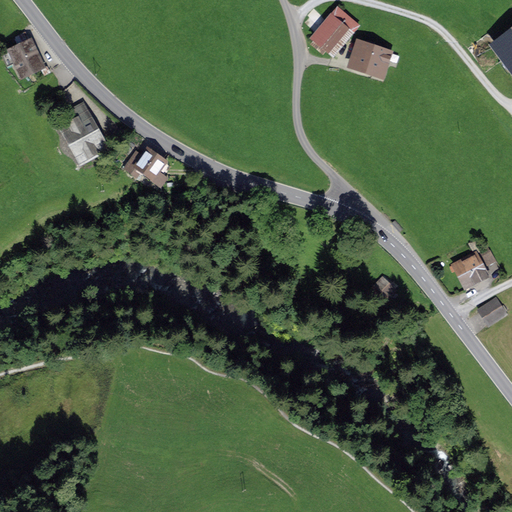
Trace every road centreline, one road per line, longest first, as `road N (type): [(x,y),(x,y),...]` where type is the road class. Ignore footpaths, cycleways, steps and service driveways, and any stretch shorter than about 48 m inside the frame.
road 1 (tertiary): [(20,0),(77,73),(167,146),(249,185),(352,219),(380,238)]
road 2 (unclassified): [(280,0),(296,48),(296,121),(305,147),(380,238)]
road 3 (tertiary): [(380,238),(421,278),(511,398)]
